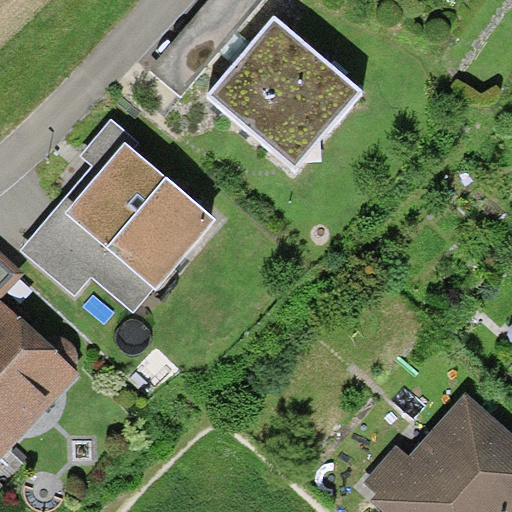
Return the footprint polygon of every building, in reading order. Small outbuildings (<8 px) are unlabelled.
[(261,1),(260,0),(206,0),(140,73),(171,100),(261,1)] [(354,100),(267,25),(200,101),(287,176),(354,100)] [(136,147),(105,121),(73,160),(94,177),(68,209),(56,200),(11,254),(68,301),(81,285),(124,320),(203,225),(125,161),(136,147)] [(0,456),(72,381),(67,376),(72,362),(72,359),(66,346),(50,340),(41,342),(35,346),(0,312),(0,456)] [(511,511),(511,447),(457,399),(401,462),(390,452),(360,485),(371,495),(362,505),(369,511),(511,511)]
